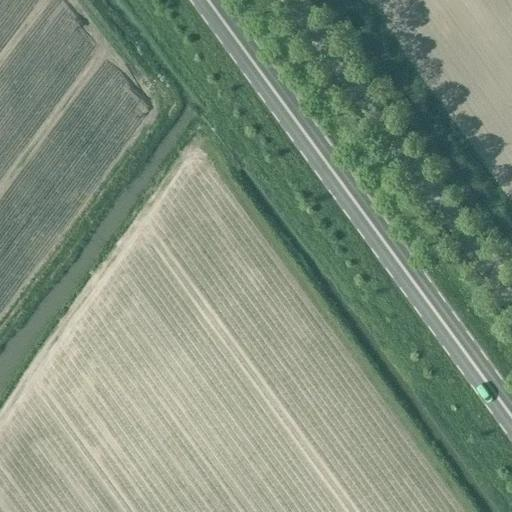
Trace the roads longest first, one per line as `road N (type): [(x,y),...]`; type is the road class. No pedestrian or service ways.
road 1 (primary): [(511,418),(206,0)]
road 2 (unclassified): [(511,290),(299,0)]
